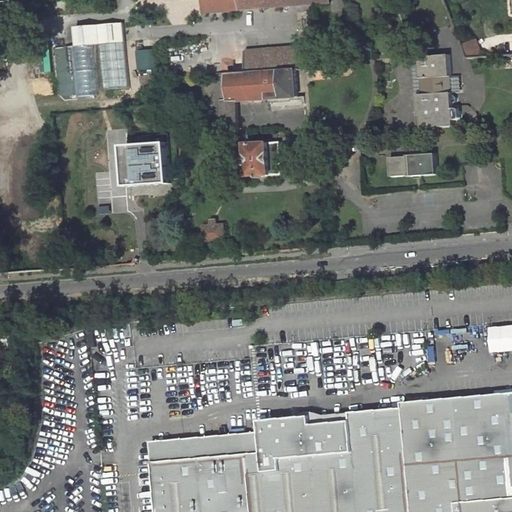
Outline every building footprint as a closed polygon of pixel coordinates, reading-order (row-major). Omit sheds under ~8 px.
[(331,2),(330,0),(203,0),(205,5),(222,3),(223,11),(317,3),(331,2)] [(222,3),(205,5),(205,13),(223,11),(222,3)] [(126,43),(124,24),(75,29),(77,47),(101,45),(126,43)] [(126,43),(101,45),(105,90),(130,88),(126,43)] [(246,52),(247,73),(267,72),(297,69),(302,69),(301,50),(307,49),(306,46),(300,47),(246,52)] [(158,67),(157,49),(137,50),(138,69),(158,67)] [(423,115),(424,128),(456,125),(456,120),(460,120),(461,119),(462,118),(462,117),(462,110),(458,111),(458,105),(455,105),(454,98),(456,98),(457,97),(458,97),(458,96),(457,95),(457,94),(456,94),(454,94),(454,92),(453,77),(452,54),(421,56),(422,61),(423,94),(420,94),(420,115),(423,115)] [(297,69),(267,72),(269,99),(299,97),(297,69)] [(247,73),(229,74),(230,90),(231,102),(238,101),(269,99),(267,72),(247,73)] [(229,74),(184,78),(185,92),(230,90),(229,74)] [(462,92),(462,77),(453,77),(454,92),(462,92)] [(225,102),(227,133),(239,132),(238,101),(231,102),(225,102)] [(129,186),(173,183),(171,141),(127,144),(129,186)] [(282,142),(248,144),(250,177),(284,175),(282,142)] [(411,176),(439,173),(438,153),(428,154),(412,155),(409,155),(410,156),(392,157),(393,176),(411,174),(411,176)] [(205,226),(207,241),(227,240),(225,225),(218,225),(217,220),(212,221),(213,226),(205,226)] [(265,452),(155,462),(158,511),(511,511),(511,392),(404,402),(405,408),(352,412),(352,421),(313,424),(312,416),(261,420),(265,452)]
